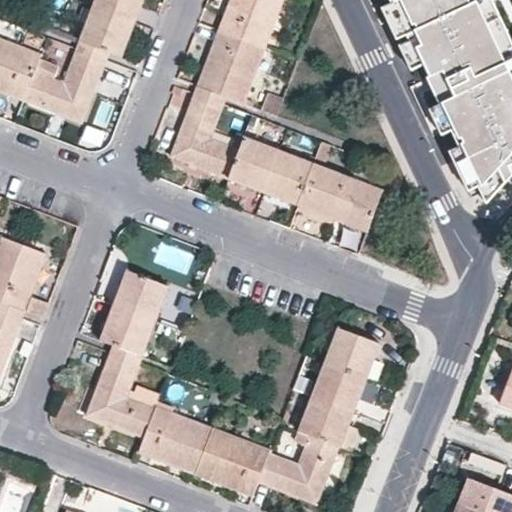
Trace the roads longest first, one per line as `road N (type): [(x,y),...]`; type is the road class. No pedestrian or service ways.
road 1 (residential): [(469,322),(116,185)]
road 2 (residential): [(489,255),(473,254),(440,203),(347,0)]
road 3 (residential): [(19,437),(116,185)]
road 4 (residential): [(215,511),(19,437)]
road 5 (residential): [(469,322),(395,511)]
road 6 (residential): [(116,185),(187,0)]
road 7 (residential): [(116,185),(0,141)]
